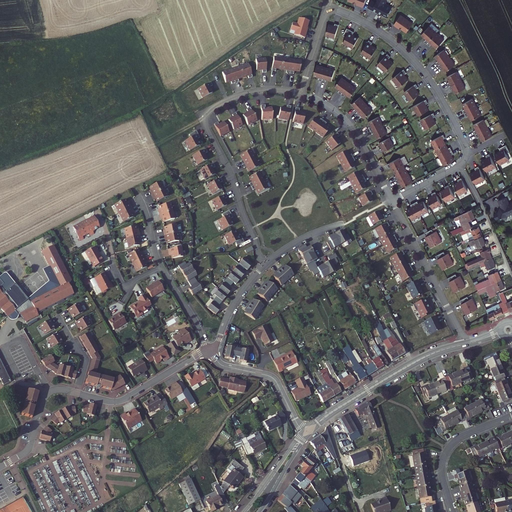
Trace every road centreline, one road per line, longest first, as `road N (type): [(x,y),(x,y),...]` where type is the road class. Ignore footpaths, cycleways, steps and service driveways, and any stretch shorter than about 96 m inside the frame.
road 1 (residential): [(301,93),(327,5),(338,9),(410,55),(467,154)]
road 2 (residential): [(301,93),(244,93),(203,118),(263,265)]
road 3 (residential): [(305,433),(414,361),(466,344)]
road 4 (residential): [(466,344),(391,201)]
road 5 (residential): [(391,201),(348,123),(301,93)]
road 6 (residential): [(206,350),(123,400),(76,393)]
road 7 (residential): [(206,350),(219,364),(271,376),(305,433)]
road 8 (residential): [(452,511),(441,470),(448,447),(511,416)]
road 9 (residential): [(76,393),(47,392),(27,449),(0,467)]
